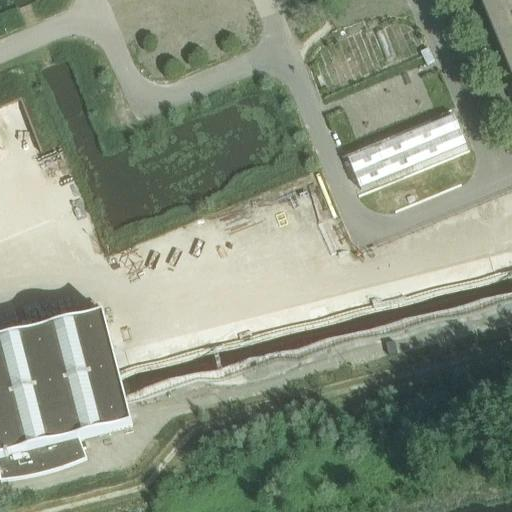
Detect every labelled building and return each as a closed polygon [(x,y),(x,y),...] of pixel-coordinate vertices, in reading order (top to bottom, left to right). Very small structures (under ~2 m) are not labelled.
[(511,0),(479,0),(504,59),(511,79),(511,0)] [(454,118),(349,161),(361,192),(466,149),(454,118)] [(293,187),(256,198),(261,215),(298,204),(293,187)] [(0,435),(511,303),(511,271),(0,400),(0,435)] [(87,462),(79,442),(133,428),(105,317),(0,343),(0,475),(1,484),(8,483),(16,482),(23,481),(30,480),(38,478),(45,476),(52,475),(59,472),(66,470),(73,467),(80,465),(87,462)]
